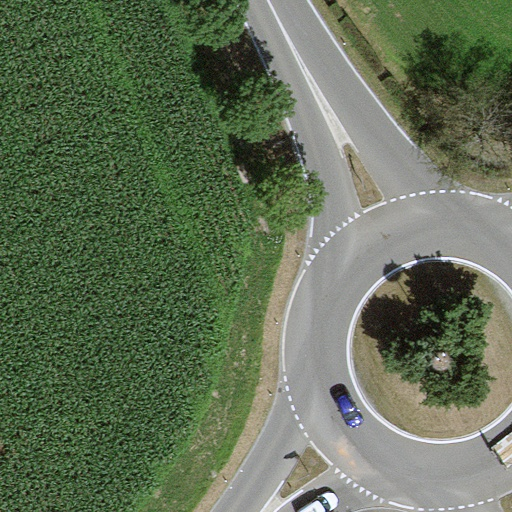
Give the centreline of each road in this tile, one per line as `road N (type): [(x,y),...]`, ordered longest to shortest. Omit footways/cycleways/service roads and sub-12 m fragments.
road 1 (secondary): [(385,239),(269,0)]
road 2 (secondary): [(385,239),(349,266),(325,304),(316,348),(324,392),(347,430)]
road 3 (secondary): [(347,430),(377,456),(415,471),(455,473),(493,462)]
road 4 (secondary): [(511,249),(465,228),(424,227),(385,239)]
